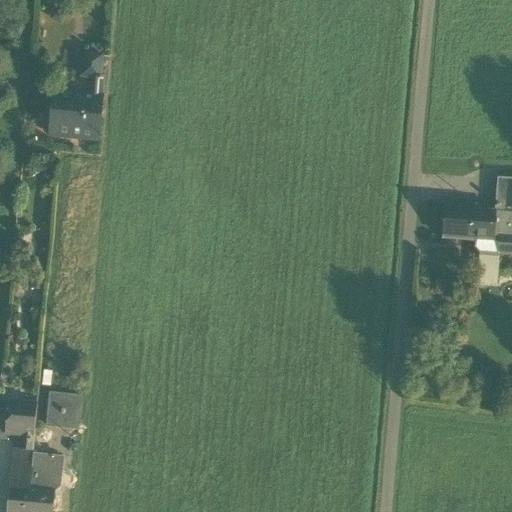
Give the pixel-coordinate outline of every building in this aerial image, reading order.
[(80,78),(91,79),(91,77),(101,77),(103,54),(82,53),(80,78)] [(91,79),(90,95),(102,97),(104,78),(101,77),(91,77),(91,79)] [(98,141),(102,97),(90,95),(59,92),(56,116),(52,116),(51,136),(98,141)] [(494,216),(511,217),(511,179),(497,179),(494,213),(494,216)] [(499,255),(511,255),(511,217),(494,216),(494,213),(478,212),(479,210),(445,208),(443,239),(475,241),(474,248),(479,253),(499,255)] [(499,255),(479,253),(477,285),(497,286),(499,255)] [(47,427),(77,430),(80,397),(50,394),(47,427)] [(0,439),(7,441),(7,434),(6,434),(9,403),(0,401),(0,439)] [(7,434),(20,436),(34,437),(37,405),(9,403),(6,434),(7,434)] [(32,455),(34,437),(20,436),(18,460),(13,460),(7,511),(32,511),(33,506),(26,505),(32,455)] [(63,459),(32,455),(26,505),(33,506),(32,511),(52,511),(55,486),(60,487),(63,459)]
